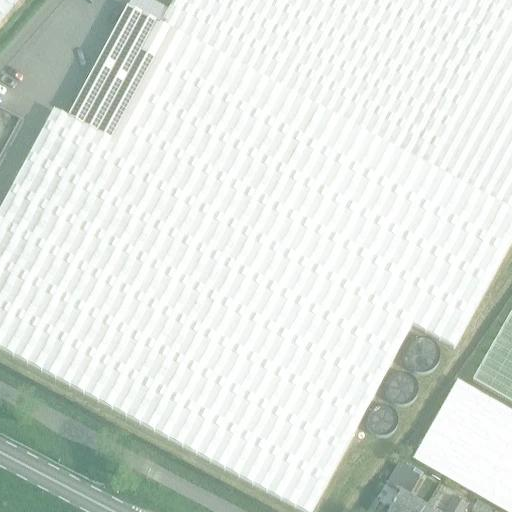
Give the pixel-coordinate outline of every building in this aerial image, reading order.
[(0,0),(0,23),(19,0),(0,0)] [(511,0),(174,0),(160,27),(159,29),(179,39),(501,209),(511,214),(511,0)] [(122,11),(81,88),(106,102),(89,132),(120,149),(179,39),(159,29),(123,9),(122,11)] [(24,161),(0,205),(0,350),(300,511),(310,511),(411,327),(453,349),(511,239),(511,214),(501,209),(179,39),(120,149),(89,132),(64,119),(50,111),(24,161)] [(511,309),(470,382),(511,406),(511,309)] [(511,511),(511,414),(458,383),(408,456),(508,511),(511,511)] [(388,511),(421,511),(424,509),(407,499),(419,479),(412,475),(413,473),(398,465),(385,487),(398,495),(388,511)] [(424,509),(421,511),(463,511),(466,508),(453,500),(445,511),(424,511),(423,511),(424,509)] [(477,502),(471,511),(491,511),(492,511),(477,502)]
